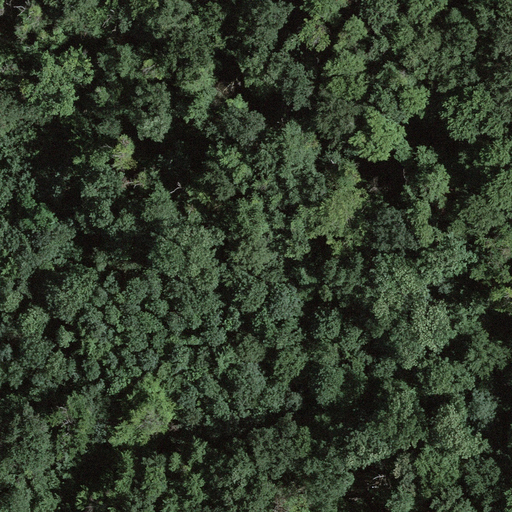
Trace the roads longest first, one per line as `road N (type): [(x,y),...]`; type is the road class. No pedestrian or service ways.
road 1 (track): [(447,0),(411,73),(416,134),(511,264)]
road 2 (track): [(511,276),(494,511)]
